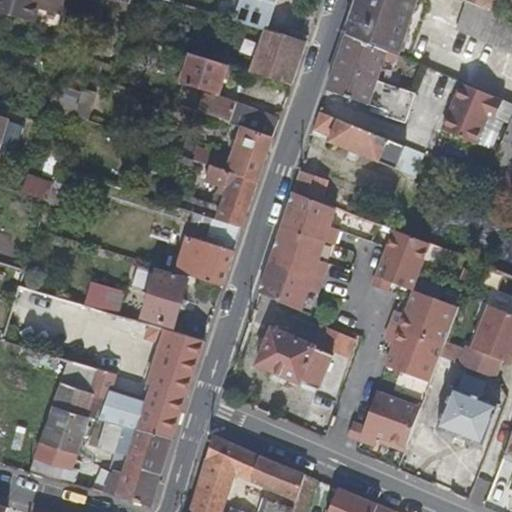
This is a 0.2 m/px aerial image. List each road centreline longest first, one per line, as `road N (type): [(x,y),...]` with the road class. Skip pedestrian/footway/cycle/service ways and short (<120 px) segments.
road 1 (secondary): [(338,0),(201,411)]
road 2 (residential): [(447,511),(201,411)]
